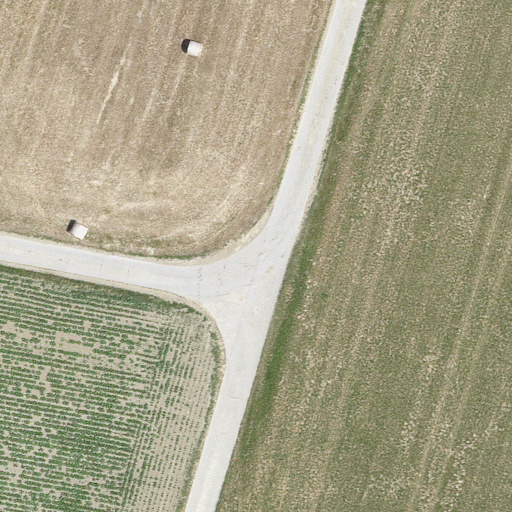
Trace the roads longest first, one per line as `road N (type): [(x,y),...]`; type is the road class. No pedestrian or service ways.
road 1 (track): [(198,511),(349,0)]
road 2 (track): [(0,250),(261,299)]
